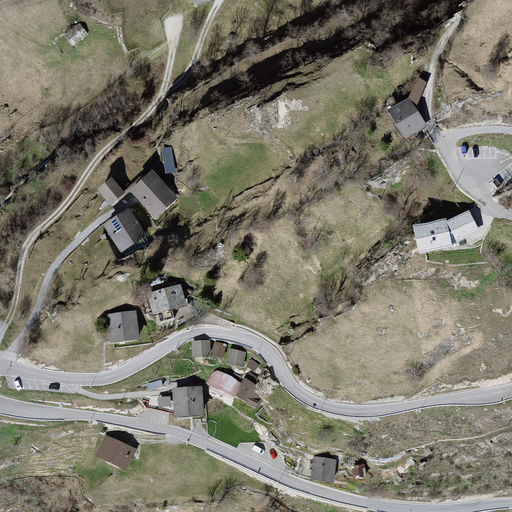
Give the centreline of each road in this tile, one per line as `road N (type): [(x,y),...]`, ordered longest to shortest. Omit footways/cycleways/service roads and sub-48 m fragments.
road 1 (tertiary): [(4,367),(108,378),(208,331),(262,347),(293,389),(338,409),(511,388)]
road 2 (tertiary): [(511,503),(415,510),(340,498),(169,430),(0,405)]
road 3 (track): [(0,334),(35,234),(64,208),(98,156),(186,70),(219,0)]
road 4 (residential): [(132,198),(49,272),(4,367)]
road 5 (unclassified): [(511,131),(458,134),(445,144),(475,190),(511,216)]
road 6 (track): [(471,0),(429,71),(430,123),(445,144)]
